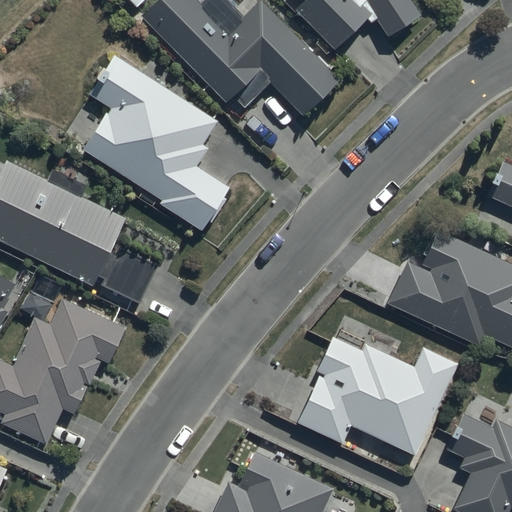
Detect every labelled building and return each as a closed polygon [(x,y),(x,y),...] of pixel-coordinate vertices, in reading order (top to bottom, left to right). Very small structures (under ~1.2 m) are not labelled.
[(261,0),(252,0),(239,13),(241,16),(225,32),(197,5),(199,2),(197,0),(147,0),(131,17),(202,89),(208,83),(226,101),(232,95),(241,105),(267,79),(298,111),(335,75),(261,0)] [(297,0),(292,5),(331,44),(361,14),(368,20),(372,15),(384,33),(418,11),(410,0),(297,0)] [(82,143),(80,147),(159,197),(156,200),(198,226),(225,184),(194,164),(206,145),(200,141),(215,118),(211,115),(213,112),(186,94),(191,86),(149,60),(142,72),(111,52),(103,64),(99,61),(92,72),(95,75),(86,91),(106,105),(100,115),(84,104),(66,133),(82,143)] [(0,236),(90,282),(93,278),(136,300),(155,263),(110,240),(122,216),(78,194),(84,183),(50,166),(44,177),(4,157),(1,163),(0,162),(0,236)] [(511,204),(511,162),(500,157),(495,168),(492,167),(487,177),(490,178),(484,191),(511,204)] [(405,259),(385,300),(477,343),(483,332),(511,345),(511,261),(434,225),(416,264),(405,259)] [(0,321),(8,309),(1,304),(15,280),(0,271),(0,321)] [(0,357),(0,408),(3,410),(0,416),(0,419),(28,432),(44,440),(60,406),(71,412),(97,356),(105,360),(122,325),(60,295),(46,321),(33,315),(11,362),(0,357)] [(411,452),(454,360),(420,345),(412,363),(363,340),(360,347),(330,333),(312,370),(316,372),(294,419),(339,440),(348,422),(411,452)] [(468,469),(450,506),(463,511),(504,511),(507,505),(511,507),(511,425),(492,416),(489,423),(460,410),(455,421),(451,420),(446,431),(449,432),(443,445),(462,454),(458,464),(468,469)] [(226,477),(208,511),(330,511),(321,508),(331,487),(252,449),(236,482),(226,477)]
